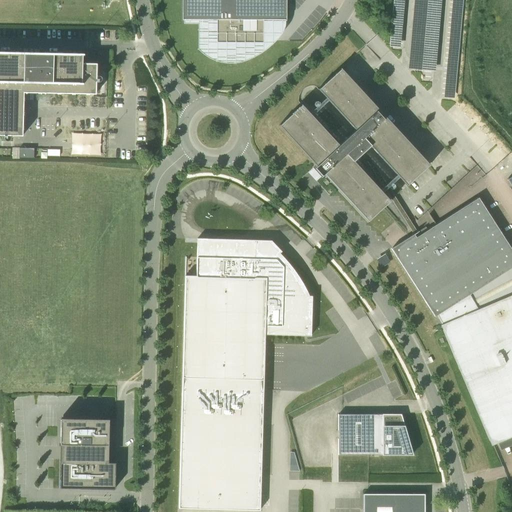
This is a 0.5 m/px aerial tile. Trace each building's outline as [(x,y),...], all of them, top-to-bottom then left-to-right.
[(256,45),(266,45),(266,20),(285,20),(285,0),(181,0),(182,20),(202,20),(202,45),(256,45)] [(83,55),(84,54),(0,51),(0,134),(23,135),(24,90),(37,91),(37,93),(96,94),(97,64),(82,63),(82,55),(83,55)] [(109,51),(97,51),(97,69),(109,69),(109,51)] [(279,126),(316,165),(368,222),(391,202),(354,162),(371,146),(407,186),(408,186),(408,185),(429,166),(430,166),(341,69),(340,69),(340,70),(319,89),(318,89),(333,105),(356,130),(339,146),(302,105),(301,105),(301,106),(280,125),(279,126)] [(491,446),(511,437),(511,295),(444,324),(439,314),(511,267),(511,249),(479,198),(420,236),(417,232),(392,249),(435,317),(438,315),(442,324),(441,325),(491,446)] [(263,380),(264,335),(311,336),(311,335),(310,335),(311,297),(312,297),(312,296),(309,296),(307,296),(305,292),(301,285),(296,276),(292,271),(287,264),(281,258),(278,255),(280,253),(281,252),(271,241),(256,240),(246,240),(207,239),(197,239),(197,240),(196,276),(185,276),(186,257),(185,257),(185,276),(183,332),(184,332),(182,378),(179,509),(259,511),(263,380)] [(400,418),(399,414),(339,414),(339,455),(382,455),(413,455),(408,436),(405,437),(400,419),(400,418)] [(60,444),(60,458),(60,488),(115,489),(115,463),(108,462),(109,419),(60,418),(60,444)] [(424,511),(425,494),(364,494),(363,511),(424,511)]
